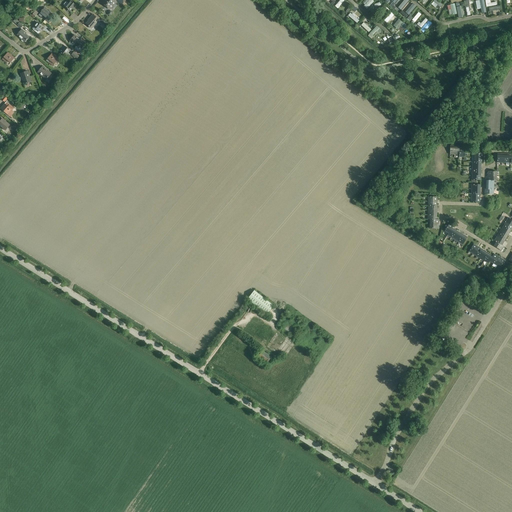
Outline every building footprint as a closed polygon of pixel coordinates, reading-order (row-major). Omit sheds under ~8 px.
[(110,9),(116,2),(113,0),(102,0),(102,1),(102,2),(102,3),(110,9)] [(343,0),(340,0),(335,6),(338,9),(344,1),(343,0)] [(371,0),(365,7),(367,9),(373,2),(371,0)] [(442,5),(437,0),(434,0),(434,1),(438,5),(436,8),(438,9),(442,5)] [(71,12),(76,6),(70,1),(69,3),(67,2),(66,2),(64,4),(64,6),(66,7),(65,7),(71,12)] [(457,14),(455,4),(450,5),(451,5),(448,6),(448,10),(451,9),(453,15),(457,14)] [(407,17),(415,8),(413,6),(412,7),(411,7),(409,9),(410,9),(405,15),(407,17)] [(45,20),(49,24),(52,19),(48,16),(51,13),(44,8),(40,13),(46,19),(45,20)] [(415,23),(422,14),(420,12),(417,16),(416,15),(414,18),(415,18),(412,21),(415,23)] [(348,16),(357,23),(359,21),(354,16),(355,15),(353,13),(352,14),(350,13),(348,16)] [(391,13),(384,21),(387,23),(394,15),(391,13)] [(96,23),(97,24),(100,21),(93,14),(90,17),(91,18),(86,24),(91,29),(96,23)] [(421,29),(429,20),(426,18),(423,21),(420,19),(416,24),(419,26),(418,27),(414,24),(412,26),(416,30),(415,31),(418,32),(420,29),(421,29)] [(399,19),(393,26),(398,29),(403,23),(399,19)] [(33,30),(38,34),(42,30),(41,29),(42,27),(37,22),(34,26),(35,27),(33,30)] [(429,22),(422,29),(424,31),(425,31),(426,32),(431,26),(430,25),(431,24),(429,22)] [(372,30),(364,23),(362,25),(364,28),(366,31),(367,30),(370,33),(372,30)] [(377,26),(371,33),(373,35),(376,31),(379,33),(382,30),(377,26)] [(21,39),(25,43),(29,37),(26,34),(27,33),(22,29),(17,35),(22,39),(21,39)] [(74,49),(79,52),(81,50),(78,48),(83,42),(75,35),(70,41),(76,46),(74,49)] [(59,52),(67,58),(69,55),(67,53),(69,50),(63,45),(61,48),(62,48),(59,52)] [(8,61),(10,63),(15,58),(8,52),(2,59),(6,63),(8,61)] [(49,63),(53,66),(59,59),(52,54),(47,59),(50,61),(49,63)] [(38,73),(46,79),(51,74),(42,67),(38,73)] [(21,74),(24,84),(31,82),(28,71),(21,74)] [(3,110),(8,115),(12,110),(10,109),(12,106),(6,102),(8,99),(4,96),(0,100),(4,104),(3,106),(5,108),(3,110)] [(3,119),(2,119),(0,117),(0,125),(5,130),(10,125),(3,119)] [(511,230),(511,228),(511,225),(506,222),(503,226),(511,230)] [(452,228),(453,226),(449,223),(444,231),(448,233),(452,228)] [(508,234),(511,230),(503,226),(501,229),(508,234)] [(455,230),(452,228),(448,233),(447,235),(451,238),(455,230)] [(506,238),(508,234),(501,229),(498,233),(506,238)] [(455,240),(459,233),(455,230),(451,238),(455,240)] [(458,242),(463,235),(459,233),(455,240),(458,242)] [(504,242),(506,238),(498,233),(496,237),(504,242)] [(463,235),(458,242),(462,245),(467,237),(463,235)] [(501,245),(504,242),(496,237),(494,241),(496,242),(501,245)] [(504,247),(501,245),(496,242),(494,246),(501,251),(504,247)] [(473,254),(477,246),(473,244),(469,252),(473,254)] [(476,256),(481,249),(477,246),(473,254),(476,256)] [(480,259),(485,251),(481,249),(476,256),(480,259)] [(484,261),(489,253),(485,251),(480,259),(484,261)] [(492,256),(489,253),(484,261),(488,264),(489,261),(492,256)] [(493,264),(498,256),(494,254),(492,256),(489,261),(493,264)] [(497,266),(501,259),(498,256),(493,264),(497,266)] [(501,259),(497,266),(501,269),(505,261),(501,259)] [(247,299),(267,315),(274,306),(254,290),(247,299)] [(244,330),(251,336),(262,321),(255,315),(244,330)] [(283,328),(294,337),(299,330),(288,322),(283,328)] [(305,333),(310,336),(315,330),(309,327),(305,333)] [(266,347),(275,353),(285,340),(276,333),(266,347)] [(258,357),(267,363),(271,358),(263,351),(258,357)]
